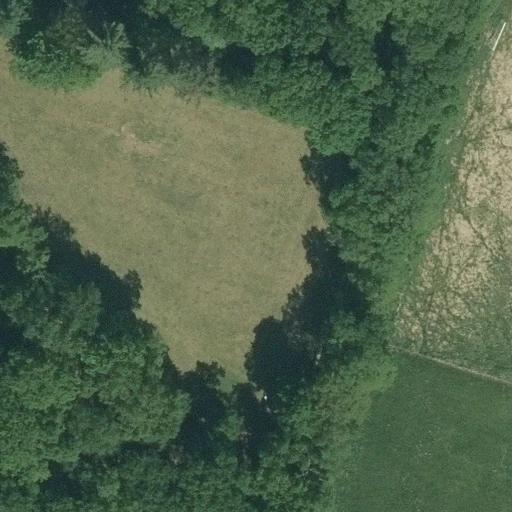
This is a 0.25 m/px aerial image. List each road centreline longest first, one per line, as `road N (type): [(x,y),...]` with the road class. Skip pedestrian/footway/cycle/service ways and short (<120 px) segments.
road 1 (track): [(434,0),(271,511)]
road 2 (track): [(191,511),(0,282)]
